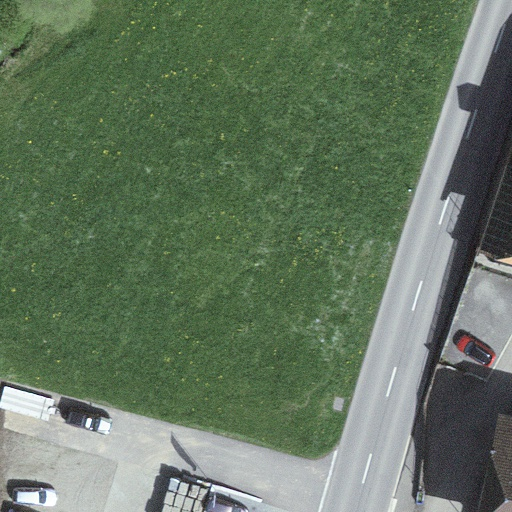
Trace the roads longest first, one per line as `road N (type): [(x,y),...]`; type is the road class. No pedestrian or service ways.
road 1 (secondary): [(511,5),(355,511)]
road 2 (track): [(435,511),(468,425),(511,372)]
